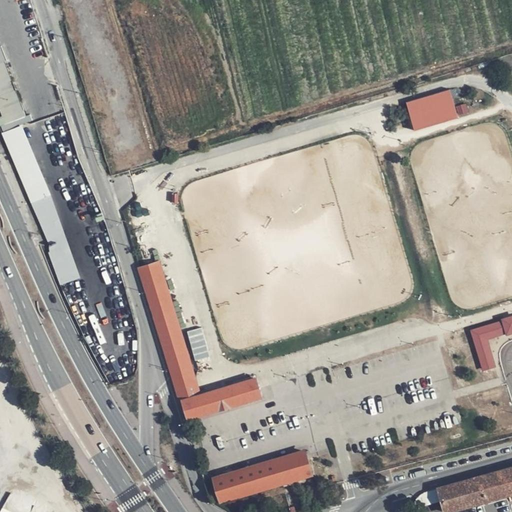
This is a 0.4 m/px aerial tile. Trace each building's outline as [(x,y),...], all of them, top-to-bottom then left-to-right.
[(8,49),(0,51),(0,103),(8,127),(31,119),(12,64),(14,64),(8,49)] [(407,101),(416,130),(460,117),(452,88),(407,101)] [(460,115),(470,112),(467,103),(457,106),(460,115)] [(25,140),(28,139),(23,126),(19,127),(25,140)] [(2,134),(7,147),(25,140),(19,127),(2,134)] [(25,140),(48,197),(50,196),(28,139),(25,140)] [(29,203),(48,197),(25,140),(7,147),(29,203)] [(138,271),(181,403),(182,403),(188,420),(260,398),(254,379),(237,385),(235,379),(231,381),(232,386),(199,397),(169,307),(172,306),(171,301),(168,302),(162,284),(156,265),(138,271)] [(484,371),(497,367),(489,341),(511,334),(511,319),(472,331),(484,371)] [(303,453),(236,474),(252,493),(311,476),(303,453)] [(511,469),(440,488),(447,511),(511,493),(511,469)] [(252,493),(236,474),(213,480),(220,503),(252,493)]
